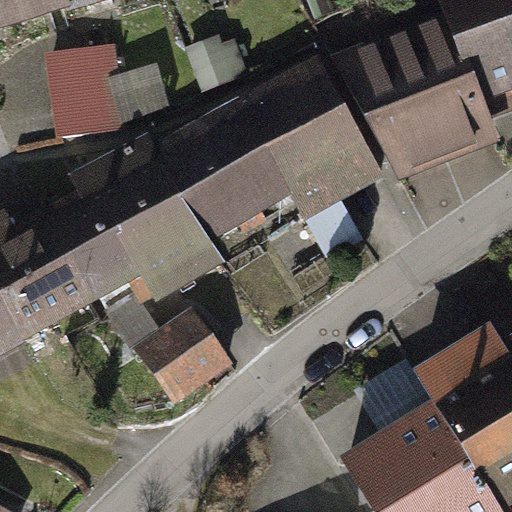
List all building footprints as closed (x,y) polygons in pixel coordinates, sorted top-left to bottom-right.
[(93,0),(0,0),(0,16),(48,0),(71,0),(73,7),(93,0)] [(511,0),(442,0),(451,23),(477,97),(511,84),(511,0)] [(477,97),(451,23),(342,62),(391,165),(489,130),(477,97)] [(119,44),(56,55),(70,131),(175,112),(166,61),(123,69),(119,44)] [(246,105),(294,193),(327,254),(355,239),(332,196),(377,172),(319,66),(246,105)] [(294,193),(246,105),(162,151),(210,239),(294,193)] [(210,239),(162,151),(150,130),(66,176),(77,196),(41,216),(89,305),(147,274),(156,290),(219,256),(210,239)] [(89,305),(41,216),(21,226),(13,210),(0,217),(0,296),(24,341),(89,305)] [(0,353),(24,341),(0,296),(0,353)] [(138,353),(179,412),(240,370),(199,311),(138,353)] [(511,511),(511,335),(435,380),(448,402),(510,511),(511,511)] [(510,511),(448,402),(360,452),(394,511),(510,511)] [(0,511),(32,511),(33,510),(0,495),(0,511)]
